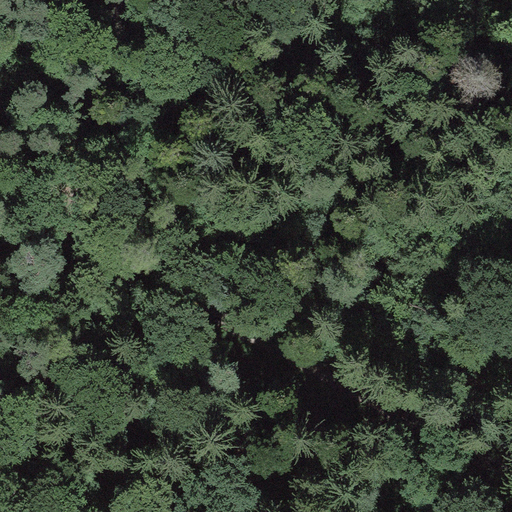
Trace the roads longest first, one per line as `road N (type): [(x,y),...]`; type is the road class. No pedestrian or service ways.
road 1 (track): [(63,232),(511,476)]
road 2 (track): [(20,511),(63,232)]
road 3 (track): [(63,232),(123,0)]
